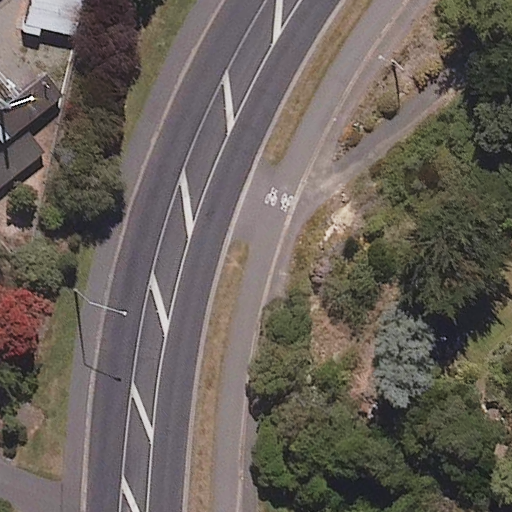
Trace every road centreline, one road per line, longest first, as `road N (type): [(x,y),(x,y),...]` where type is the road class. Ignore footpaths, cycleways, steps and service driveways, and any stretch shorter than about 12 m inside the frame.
road 1 (secondary): [(319,0),(254,113),(221,194),(178,379),(165,511)]
road 2 (secondary): [(103,511),(122,331),(149,208),(172,141),(246,0)]
